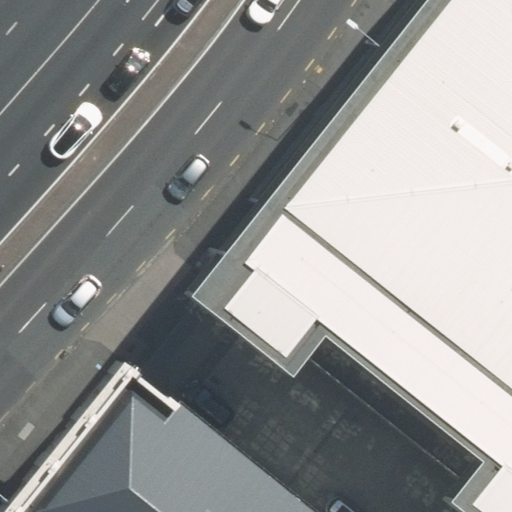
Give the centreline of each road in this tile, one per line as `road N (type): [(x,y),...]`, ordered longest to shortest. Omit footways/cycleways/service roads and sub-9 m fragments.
road 1 (trunk): [(303,0),(0,357)]
road 2 (unknown): [(75,271),(399,511)]
